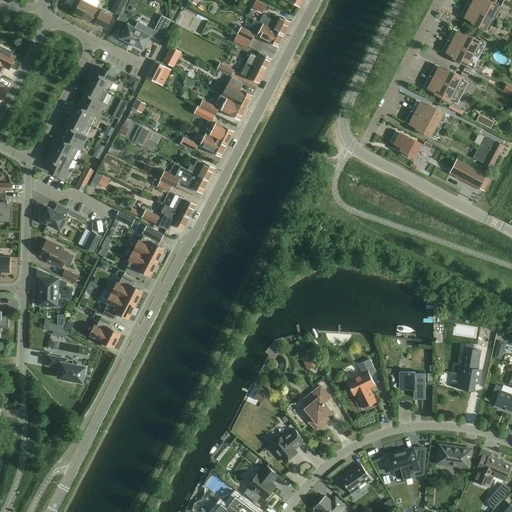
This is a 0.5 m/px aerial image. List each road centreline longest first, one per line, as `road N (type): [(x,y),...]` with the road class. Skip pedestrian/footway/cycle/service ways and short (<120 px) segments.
road 1 (tertiary): [(52,511),(312,0)]
road 2 (residential): [(285,511),(315,475),(382,433),(452,426),(511,446)]
road 3 (residential): [(360,152),(440,0)]
road 4 (tertiary): [(360,152),(341,127),(351,85),(397,0)]
road 5 (tertiary): [(511,231),(360,152)]
road 6 (residential): [(28,162),(93,41)]
